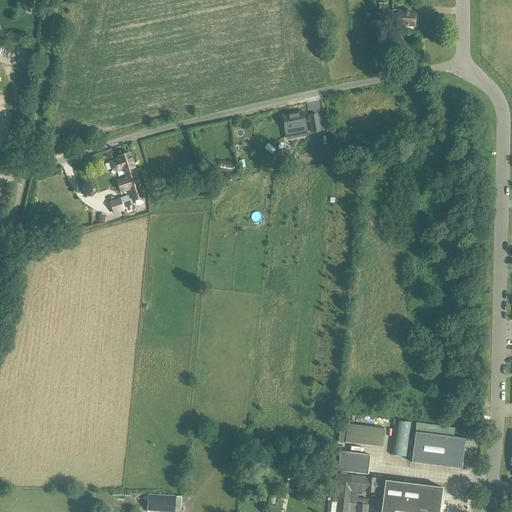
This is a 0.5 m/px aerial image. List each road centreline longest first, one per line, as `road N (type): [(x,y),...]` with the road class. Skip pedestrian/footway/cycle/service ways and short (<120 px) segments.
road 1 (residential): [(0,181),(295,98),(463,65)]
road 2 (unclassified): [(487,511),(502,115),(489,87),(463,65)]
